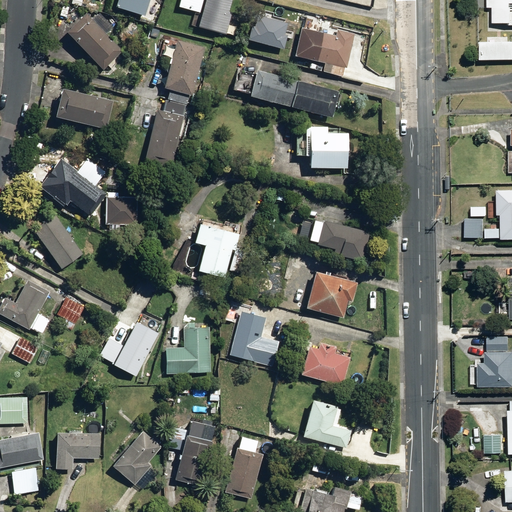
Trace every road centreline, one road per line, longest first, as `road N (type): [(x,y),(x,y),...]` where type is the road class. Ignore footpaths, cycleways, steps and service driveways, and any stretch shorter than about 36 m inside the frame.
road 1 (tertiary): [(423,511),(415,0)]
road 2 (residential): [(23,0),(0,154)]
